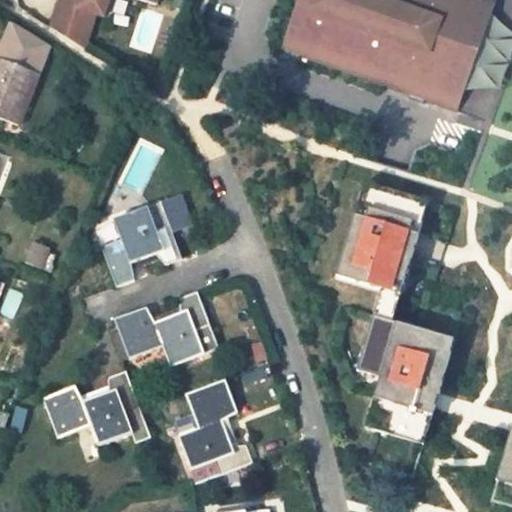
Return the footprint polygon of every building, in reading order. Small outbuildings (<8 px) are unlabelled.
[(158,0),(59,0),(51,28),(84,50),(96,14),(104,17),(108,0),(139,0),(157,6),(158,0)] [(300,0),(283,51),(287,52),(288,51),(299,54),(298,56),(409,95),(410,94),(422,98),(422,100),(455,112),(494,0),(300,0)] [(38,75),(49,47),(11,24),(0,53),(0,119),(2,120),(18,127),(39,75),(38,75)] [(409,98),(421,102),(422,98),(410,94),(409,95),(409,98)] [(381,290),(401,296),(429,202),(365,183),(337,277),(381,290)] [(170,199),(113,221),(121,241),(101,248),(117,288),(135,281),(132,265),(157,255),(165,265),(166,265),(182,260),(168,223),(178,220),(170,199)] [(50,249),(33,242),(25,263),(42,269),(44,263),(48,253),(50,249)] [(55,256),(48,253),(44,263),(51,266),(55,256)] [(51,266),(44,263),(42,269),(51,273),(53,266),(51,266)] [(381,290),(373,316),(393,322),(401,296),(381,290)] [(155,323),(146,308),(114,320),(129,360),(162,347),(170,368),(205,355),(219,350),(197,293),(182,299),(180,299),(179,302),(180,314),(155,323)] [(423,445),(454,340),(393,322),(373,316),(357,370),(380,377),(365,427),(423,445)] [(91,427),(99,448),(132,435),(136,444),(150,438),(126,373),(109,379),(109,380),(108,382),(109,393),(84,402),(75,387),(42,399),(58,439),(91,427)] [(214,462),(220,477),(253,464),(247,447),(245,446),(232,447),(222,422),(237,413),(226,381),(186,396),(198,429),(178,437),(191,471),(214,462)] [(0,411),(0,427),(4,429),(10,414),(0,411)] [(511,430),(511,431),(496,481),(511,485),(511,430)]
